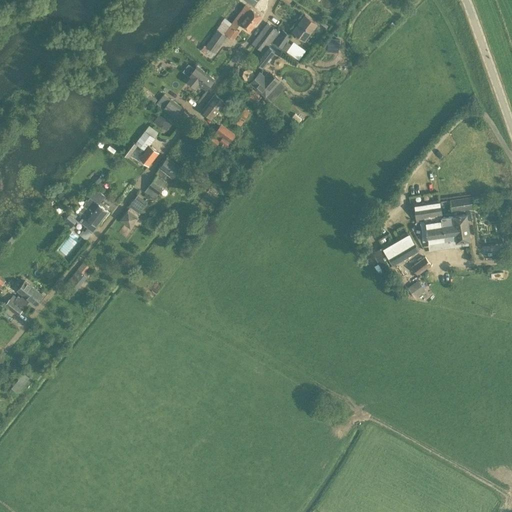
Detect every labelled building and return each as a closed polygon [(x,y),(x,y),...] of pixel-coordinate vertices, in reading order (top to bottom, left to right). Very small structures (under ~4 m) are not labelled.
[(249,33),(261,18),(245,5),(231,25),(224,19),(220,24),(220,25),(205,47),(204,46),(200,51),(210,59),(214,54),(215,53),(226,37),(232,41),(233,39),(238,32),(235,30),(236,28),(239,24),(249,33)] [(304,14),(292,30),(298,34),(296,37),(300,39),(301,37),(305,39),(317,23),(304,14)] [(252,43),(264,52),(256,61),(263,67),(268,61),(273,65),(281,55),(269,45),(274,39),(273,38),(278,32),(277,31),(278,30),(268,22),(254,41),(252,43)] [(289,39),(291,36),(283,30),(274,43),(298,60),(303,53),(287,41),(289,39)] [(194,85),(196,82),(206,89),(214,79),(197,65),(186,79),(194,85)] [(266,96),(279,81),(272,74),(265,82),(257,75),(251,82),(266,96)] [(211,120),(224,103),(214,94),(201,110),(200,112),(211,120)] [(181,108),(170,100),(161,111),(172,119),(181,108)] [(240,127),(245,120),(244,119),(248,113),(249,112),(244,109),(234,123),(240,127)] [(167,120),(159,114),(153,123),(160,128),(167,120)] [(220,125),(208,142),(215,148),(219,143),(226,148),(235,136),(220,125)] [(157,136),(147,128),(134,144),(132,142),(122,155),(127,159),(137,146),(140,149),(138,152),(141,155),(138,159),(148,167),(158,153),(149,146),(157,136)] [(180,166),(167,156),(159,167),(160,167),(156,172),(163,178),(167,173),(172,177),(180,166)] [(155,201),(167,184),(156,176),(144,193),(155,201)] [(108,213),(99,205),(105,198),(95,190),(88,198),(89,199),(87,202),(86,201),(83,204),(84,205),(82,207),(80,205),(74,213),(83,220),(85,219),(81,225),(90,232),(93,228),(95,229),(96,228),(97,228),(108,213)] [(137,195),(129,206),(130,206),(127,210),(126,209),(119,219),(131,227),(138,216),(139,215),(138,214),(141,210),(145,213),(150,206),(146,203),(146,202),(137,195)] [(474,209),(472,198),(449,201),(450,213),(474,209)] [(416,221),(420,220),(443,217),(440,200),(414,204),(416,221)] [(443,217),(420,220),(423,241),(428,240),(429,245),(442,243),(443,249),(451,247),(451,242),(470,239),(466,213),(443,217)] [(71,228),(76,222),(68,216),(64,222),(71,228)] [(418,251),(408,234),(372,254),(382,272),(418,251)] [(430,263),(425,257),(412,266),(417,273),(430,263)] [(76,291),(87,278),(78,270),(67,283),(76,291)] [(24,281),(17,291),(23,296),(19,299),(17,297),(15,300),(12,296),(9,300),(9,301),(5,305),(16,314),(20,309),(22,311),(30,301),(35,306),(42,296),(24,281)] [(419,281),(409,288),(415,297),(425,290),(419,281)]
